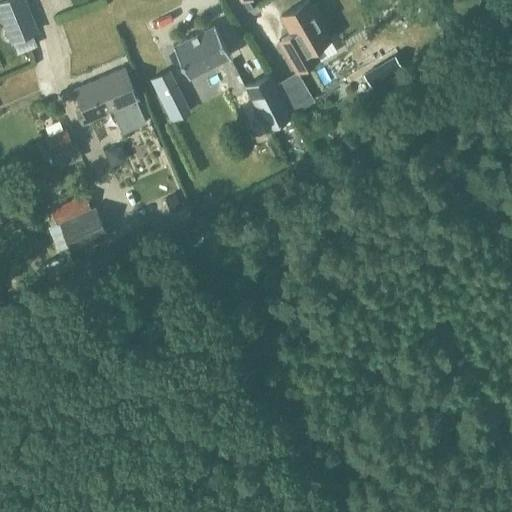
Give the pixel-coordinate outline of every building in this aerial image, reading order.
[(25,0),(5,0),(0,2),(0,15),(11,42),(13,41),(32,34),(38,31),(25,0)] [(309,0),(282,16),(296,40),(284,47),(298,71),(319,59),(313,50),(331,39),(322,23),(325,21),(316,5),(313,7),(309,0)] [(176,46),(175,47),(192,78),(193,77),(192,77),(231,56),(232,56),(216,25),(215,25),(215,26),(176,46)] [(397,54),(364,72),(373,88),(405,70),(397,54)] [(145,122),(136,101),(140,99),(127,68),(75,89),(82,107),(77,109),(83,123),(110,112),(112,118),(115,117),(122,132),(145,122)] [(161,98),(177,90),(167,70),(151,78),(161,98)] [(271,73),(247,85),(269,128),(293,116),(271,73)] [(67,128),(45,136),(52,153),(73,144),(67,128)] [(177,192),(164,198),(169,209),(182,204),(177,192)] [(70,249),(72,253),(109,236),(95,206),(91,207),(85,193),(51,208),(52,211),(46,213),(51,225),(48,226),(60,253),(70,249)]
